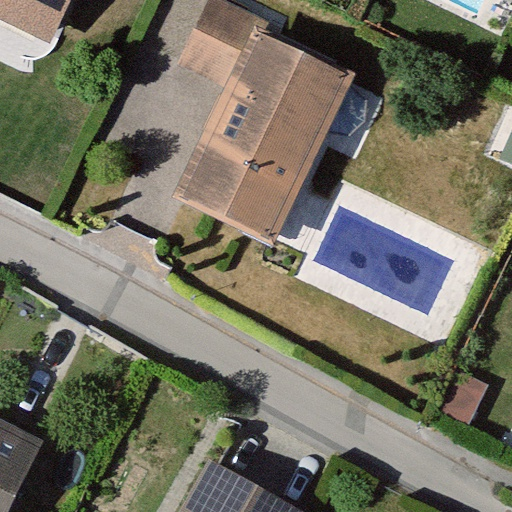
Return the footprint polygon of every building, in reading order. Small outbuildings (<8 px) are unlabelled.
[(84,0),(0,0),(0,5),(68,36),(84,0)] [(357,79),(257,33),(181,201),(282,246),(357,79)] [(511,97),(507,95),(478,149),(511,167),(511,97)] [(308,511),(343,454),(251,400),(185,511),(308,511)] [(0,511),(10,511),(46,444),(0,420),(0,511)]
